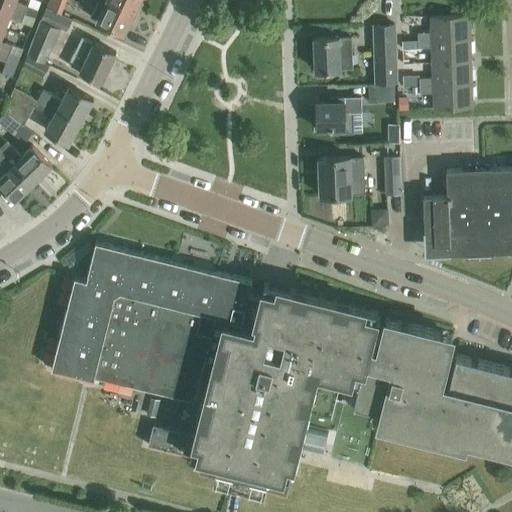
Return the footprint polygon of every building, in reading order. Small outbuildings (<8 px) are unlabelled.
[(26,8),(28,4),(16,0),(0,0),(0,2),(25,13),(34,16),(36,12),(26,8)] [(47,0),(46,5),(72,17),(77,6),(64,0),(47,0)] [(117,0),(97,0),(95,6),(90,15),(124,31),(134,8),(117,0)] [(117,0),(134,8),(138,0),(117,0)] [(0,25),(4,27),(8,16),(21,21),(25,13),(0,2),(0,25)] [(66,30),(72,17),(46,5),(40,18),(60,27),(66,30)] [(470,14),(431,16),(432,31),(418,32),(418,40),(471,38),(470,14)] [(60,27),(40,18),(27,53),(44,62),(60,27)] [(376,82),(394,82),(396,82),(394,23),(374,23),(376,82)] [(22,49),(12,45),(13,44),(0,38),(0,36),(4,27),(0,25),(0,49),(19,57),(22,49)] [(102,79),(116,50),(82,35),(74,52),(68,64),(80,69),(102,79)] [(315,70),(353,68),(351,36),(314,38),(315,70)] [(471,60),(471,38),(418,40),(418,47),(432,47),(433,62),(471,60)] [(418,40),(402,40),(402,48),(418,47),(418,40)] [(19,57),(0,49),(0,57),(6,60),(6,59),(17,64),(20,57),(19,57)] [(43,76),(49,64),(44,62),(27,53),(22,65),(43,76)] [(420,85),(472,83),(471,60),(433,62),(433,77),(419,77),(420,85)] [(394,82),(376,82),(367,82),(368,100),(394,100),(394,82)] [(473,107),(472,83),(420,85),(420,93),(434,92),(434,108),(473,107)] [(38,96),(80,120),(93,97),(69,84),(61,97),(43,87),(38,96)] [(20,121),(24,124),(35,105),(42,109),(41,112),(50,118),(45,128),(69,141),(80,120),(38,96),(38,97),(15,85),(5,110),(20,121)] [(329,101),(317,102),(318,129),(330,128),(331,134),(354,133),(353,127),(353,112),(361,112),(360,96),(329,97),(329,101)] [(33,131),(24,124),(20,121),(12,131),(25,142),(33,131)] [(6,139),(0,144),(0,148),(33,183),(52,165),(33,144),(22,155),(7,140),(6,139)] [(0,160),(0,161),(0,160),(0,182),(16,200),(33,183),(0,148),(0,160)] [(383,155),(385,193),(401,193),(400,155),(399,155),(383,155)] [(351,157),(319,158),(320,195),(352,194),(364,194),(363,156),(351,157)] [(511,165),(446,168),(447,194),(423,194),(424,237),(434,237),(434,243),(448,242),(449,252),(511,249),(511,165)] [(75,276),(52,367),(94,378),(95,374),(128,382),(190,399),(198,394),(202,378),(206,380),(193,432),(153,422),(148,441),(202,455),(198,468),(239,478),(286,491),(290,474),(294,461),(297,448),(307,410),(319,413),(327,382),(322,381),(324,371),(335,374),(358,379),(353,402),(381,409),(378,421),(453,439),(454,433),(467,437),(511,447),(511,367),(443,351),(440,362),(432,360),(437,338),(425,335),(426,327),(361,311),(360,315),(351,313),(353,305),(335,300),(290,289),(265,283),(262,297),(247,293),(251,279),(227,273),(218,271),(96,240),(86,278),(75,276)] [(0,453),(129,485),(140,441),(24,413),(25,407),(0,401),(0,453)] [(324,454),(330,431),(310,426),(304,450),(324,454)]
